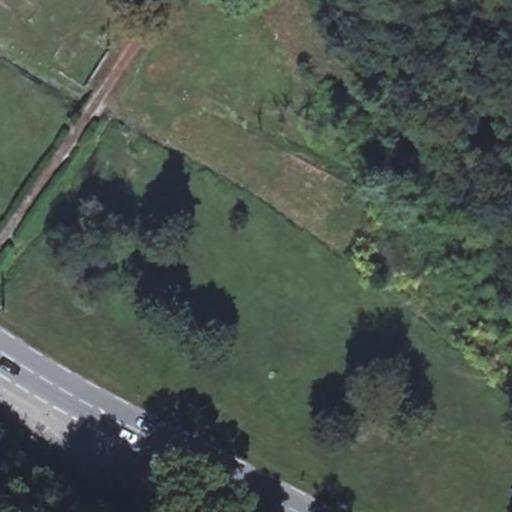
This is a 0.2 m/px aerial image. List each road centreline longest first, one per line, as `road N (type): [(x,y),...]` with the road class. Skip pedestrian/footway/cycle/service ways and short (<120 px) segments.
road 1 (secondary): [(0,348),(294,511)]
road 2 (track): [(0,237),(147,31)]
